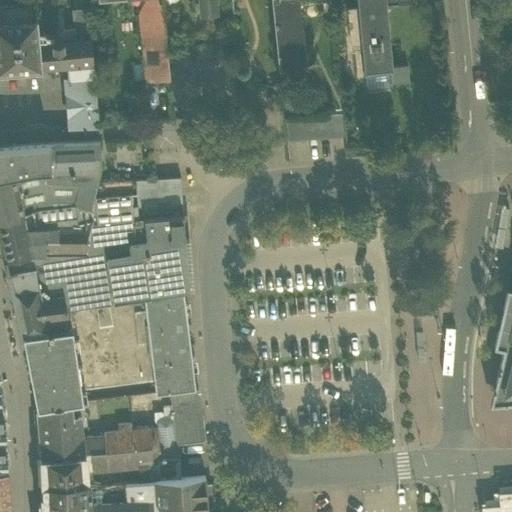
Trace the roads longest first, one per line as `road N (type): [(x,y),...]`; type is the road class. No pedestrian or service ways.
road 1 (residential): [(459,462),(302,475),(254,460),(232,436),(222,400),(210,265),(212,238),(231,203),(260,188),(481,165)]
road 2 (residential): [(481,165),(464,0)]
